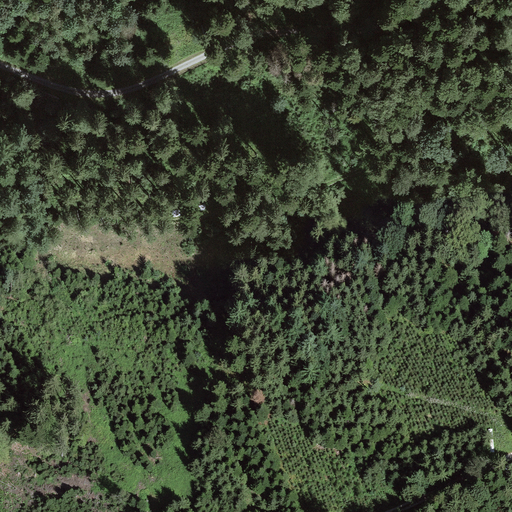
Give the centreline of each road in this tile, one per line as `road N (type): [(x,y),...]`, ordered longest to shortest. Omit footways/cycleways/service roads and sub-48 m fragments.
road 1 (track): [(0,64),(68,90),(119,91),(253,35),(371,31),(437,0)]
road 2 (track): [(511,452),(386,511)]
